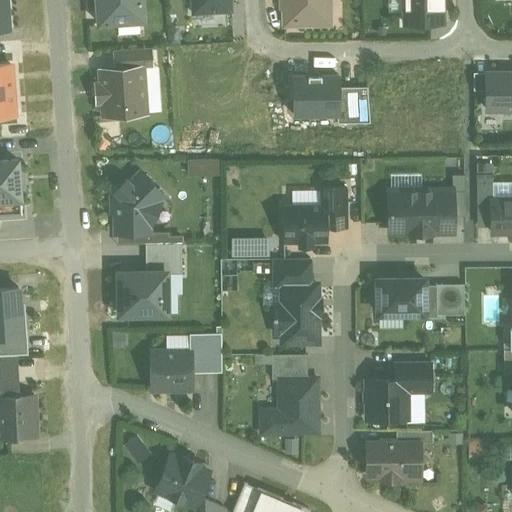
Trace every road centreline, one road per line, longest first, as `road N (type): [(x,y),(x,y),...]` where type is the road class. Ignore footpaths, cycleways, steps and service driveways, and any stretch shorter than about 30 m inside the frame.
road 1 (residential): [(345,495),(348,263),(511,255)]
road 2 (residential): [(80,400),(113,400),(345,495)]
road 3 (residential): [(253,0),(257,40),(272,51),(466,48)]
road 4 (residential): [(54,0),(72,244)]
road 5 (residential): [(72,244),(80,400)]
